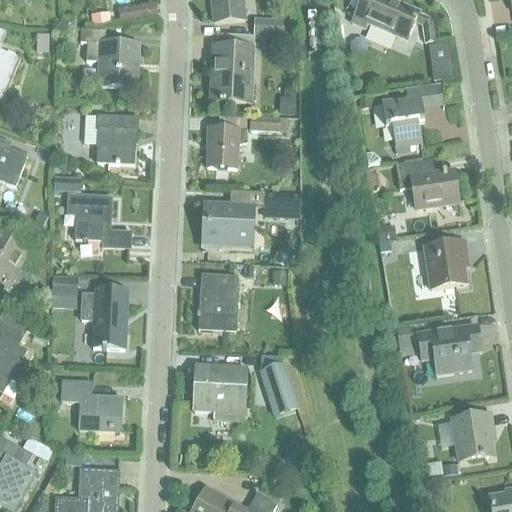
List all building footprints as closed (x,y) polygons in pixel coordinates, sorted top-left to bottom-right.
[(211,0),(214,26),(245,23),(242,0),(211,0)] [(419,15),(384,0),(362,0),(351,26),(365,32),(367,28),(406,44),(414,26),(422,29),(424,47),(435,46),(431,22),(419,16),(419,15)] [(118,11),(120,26),(158,20),(156,5),(118,11)] [(96,13),(97,28),(115,27),(114,11),(96,13)] [(255,37),(283,38),(283,22),(255,21),(255,37)] [(138,63),(139,48),(104,46),(105,34),(81,33),(80,46),(87,47),(86,64),(99,65),(98,88),(132,90),(133,62),(138,63)] [(48,55),(49,38),(37,38),(36,54),(48,55)] [(0,103),(0,104),(18,62),(0,54),(0,50),(0,103)] [(212,106),(248,108),(250,52),(214,51),(212,106)] [(421,115),(442,112),(438,87),(404,92),(406,106),(381,109),(385,131),(391,130),(393,145),(420,141),(418,126),(423,125),(421,115)] [(97,165),(132,167),(134,133),(120,132),(120,120),(96,118),(96,131),(99,131),(97,165)] [(251,121),(250,135),(278,136),(279,122),(251,121)] [(208,132),(207,147),(208,147),(207,171),(237,173),(238,147),(246,147),(246,134),(208,132)] [(0,184),(15,190),(28,160),(8,151),(10,146),(0,141),(0,184)] [(424,164),(396,168),(399,193),(413,191),(416,212),(458,205),(453,173),(426,178),(424,164)] [(376,172),(365,173),(368,195),(379,194),(379,192),(382,191),(380,176),(376,176),(376,172)] [(264,197),(265,197),(231,195),(230,208),(205,207),(203,251),(252,253),(254,211),(264,212),(264,210),(264,197)] [(264,197),(264,210),(299,212),(300,199),(264,197)] [(102,249),(129,251),(129,235),(108,234),(109,200),(69,198),(68,217),(76,217),(75,243),(102,244),(102,249)] [(5,289),(23,299),(33,281),(17,272),(31,247),(0,229),(0,280),(7,285),(5,289)] [(390,244),(379,246),(380,256),(392,255),(390,244)] [(462,261),(467,261),(464,245),(425,251),(431,292),(466,287),(462,261)] [(198,334),(236,335),(238,280),(201,278),(199,316),(197,316),(197,320),(199,320),(198,334)] [(77,298),(77,282),(53,281),(52,297),(77,298)] [(93,351),(125,353),(126,336),(123,336),(125,293),(96,292),(96,298),(82,298),(81,323),(95,324),(93,351)] [(65,340),(65,343),(73,343),(73,341),(76,341),(77,323),(62,322),(62,323),(58,323),(57,339),(65,340)] [(0,395),(3,397),(28,353),(18,348),(24,337),(0,323),(0,395)] [(470,357),(481,355),(477,329),(418,338),(422,364),(434,363),(437,378),(472,373),(470,357)] [(396,331),(400,360),(414,358),(410,330),(396,331)] [(260,375),(259,376),(271,411),(295,403),(281,361),(261,360),(260,371),(260,375)] [(197,369),(195,414),(215,415),(215,423),(244,424),(247,372),(197,369)] [(79,433),(119,435),(121,401),(91,399),(91,386),(62,384),(61,405),(80,406),(79,433)] [(489,436),(493,436),(490,417),(453,423),(460,465),(493,460),(489,436)] [(445,447),(456,445),(453,423),(442,424),(445,447)] [(0,506),(10,511),(14,511),(35,477),(23,470),(29,459),(2,443),(0,446),(0,458),(8,463),(2,474),(0,472),(0,506)] [(446,462),(430,462),(430,477),(446,477),(446,462)] [(115,511),(117,476),(82,474),(80,503),(56,501),(55,511),(115,511)] [(275,511),(278,507),(259,496),(249,511),(245,511),(208,491),(196,511),(275,511)] [(511,511),(511,496),(489,500),(491,511),(511,511)]
